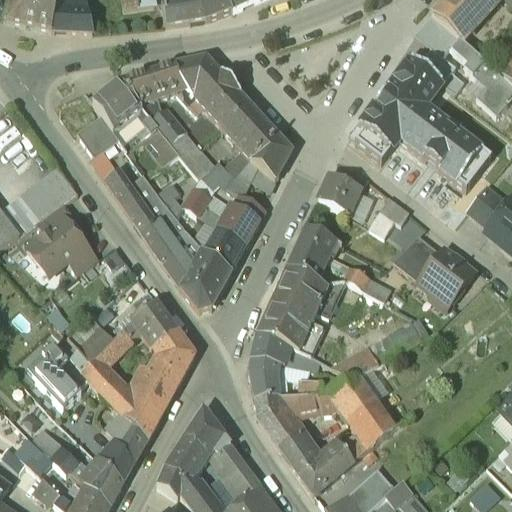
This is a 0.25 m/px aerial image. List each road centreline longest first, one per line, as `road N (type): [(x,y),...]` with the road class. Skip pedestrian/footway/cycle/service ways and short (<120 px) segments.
road 1 (tertiary): [(14,90),(212,364)]
road 2 (residential): [(320,146),(212,364)]
road 3 (residential): [(511,295),(320,146)]
road 4 (tertiary): [(229,41),(82,58),(14,90)]
road 5 (tertiary): [(212,364),(230,416),(297,511)]
road 6 (residential): [(212,364),(130,511)]
road 7 (residential): [(320,146),(234,64),(229,41)]
road 8 (residential): [(320,146),(386,20)]
road 9 (tertiary): [(353,0),(229,41)]
